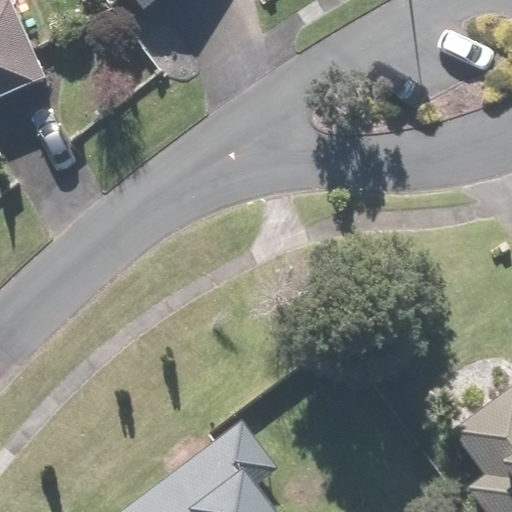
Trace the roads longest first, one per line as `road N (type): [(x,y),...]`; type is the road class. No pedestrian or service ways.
road 1 (residential): [(208,165),(379,30),(439,0)]
road 2 (residential): [(0,349),(208,165)]
road 3 (residential): [(511,143),(454,160),(405,163),(265,157)]
